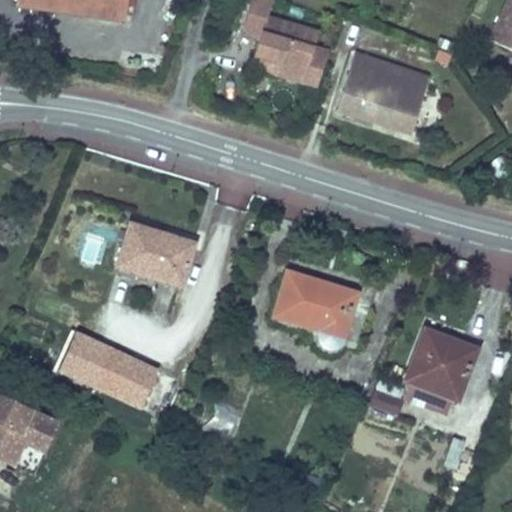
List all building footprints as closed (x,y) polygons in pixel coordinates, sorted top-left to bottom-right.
[(16,0),(15,6),(121,21),(124,0),(16,0)] [(302,85),(314,46),(318,31),(268,16),(273,0),(248,0),(239,30),(254,40),(250,56),(277,64),(274,76),(302,85)] [(511,0),(505,0),(488,40),(511,50),(511,0)] [(302,85),(317,90),(329,50),(314,46),(302,85)] [(335,112),(409,135),(426,78),(352,55),(335,112)] [(247,64),(274,76),(277,64),(250,56),(247,64)] [(113,270),(178,289),(192,241),(127,222),(113,270)] [(331,346),(338,343),(356,292),(287,270),(272,313),(318,328),(316,339),(319,343),(323,347),(331,346)] [(403,378),(456,397),(472,348),(421,328),(403,378)] [(53,372),(98,391),(114,353),(69,333),(53,372)] [(98,391),(136,407),(152,369),(114,353),(98,391)] [(136,407),(150,413),(166,375),(152,369),(136,407)] [(374,390),(366,409),(394,420),(402,402),(374,390)] [(43,456),(59,422),(0,395),(0,462),(14,469),(24,447),(43,456)] [(212,406),(209,431),(234,435),(237,410),(212,406)]
